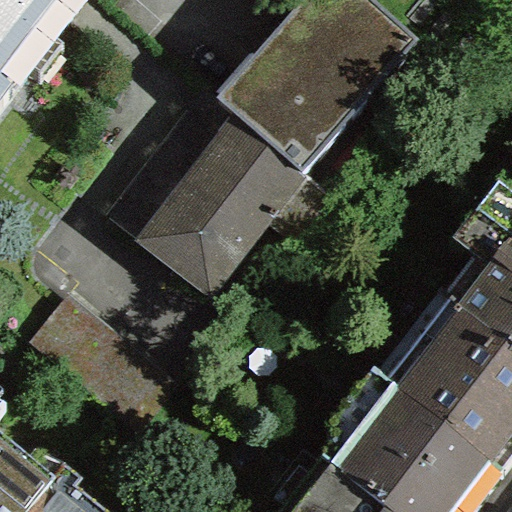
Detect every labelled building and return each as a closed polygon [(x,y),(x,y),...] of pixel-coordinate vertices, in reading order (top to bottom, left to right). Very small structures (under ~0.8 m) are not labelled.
[(0,0),(0,107),(3,109),(64,30),(75,16),(65,8),(70,0),(0,0)] [(237,119),(303,178),(416,50),(360,0),(311,0),(220,104),(237,119)] [(511,0),(360,0),(416,50),(460,90),(511,22),(511,0)] [(237,119),(220,104),(207,93),(158,156),(110,218),(141,243),(211,296),(268,221),(296,243),(331,201),(303,178),(237,119)] [(465,324),(511,360),(511,199),(499,190),(456,245),(495,275),(463,316),(468,321),(465,324)] [(65,299),(30,343),(140,434),(175,391),(65,299)] [(451,306),(387,389),(502,478),(511,464),(511,360),(465,324),(468,321),(463,316),(451,306)] [(475,511),(502,478),(387,389),(383,386),(323,465),(383,511),(475,511)] [(36,455),(28,465),(0,442),(0,511),(30,511),(64,471),(63,469),(36,455)] [(383,511),(323,465),(286,511),(383,511)] [(80,484),(64,471),(30,511),(100,511),(75,491),(80,484)]
